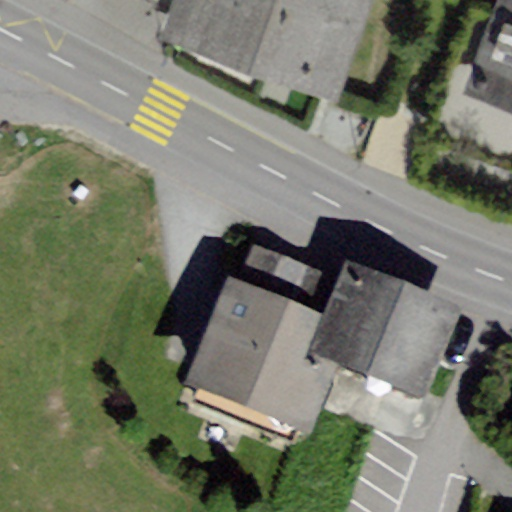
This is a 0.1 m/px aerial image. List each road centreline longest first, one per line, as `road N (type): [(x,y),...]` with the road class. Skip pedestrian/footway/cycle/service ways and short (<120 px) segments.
road 1 (residential): [(0,33),(463,262),(511,276)]
road 2 (unknown): [(463,262),(429,444),(404,511)]
